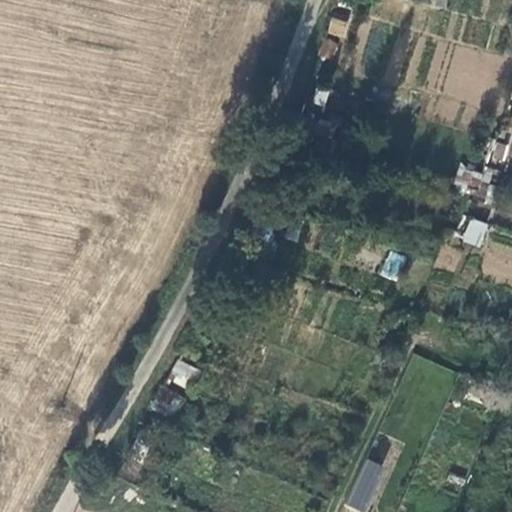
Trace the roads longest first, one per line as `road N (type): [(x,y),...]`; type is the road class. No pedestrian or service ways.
road 1 (unclassified): [(64,511),(180,301),(319,0)]
road 2 (track): [(337,511),(426,322)]
